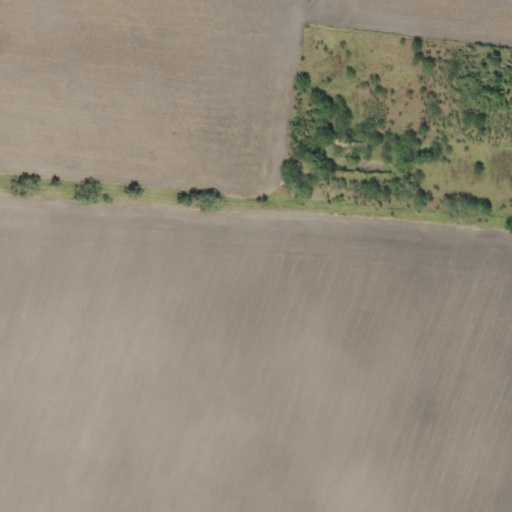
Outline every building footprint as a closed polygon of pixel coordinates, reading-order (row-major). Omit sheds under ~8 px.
[(269,292),(271,284),(289,289),(299,257),(277,250),(277,249),(244,238),(233,273),(240,275),(238,282),(269,292)] [(511,354),(511,291),(504,296),(500,287),(488,289),(480,293),(494,318),(478,327),(476,327),(478,344),(481,350),(491,349),(495,356),(511,354)] [(71,395),(72,407),(79,411),(85,411),(91,414),(91,407),(101,406),(105,399),(104,398),(107,393),(106,369),(109,369),(110,367),(110,346),(98,346),(71,395)] [(219,361),(225,372),(237,365),(231,354),(219,361)] [(261,371),(250,372),(251,379),(240,379),(241,387),(261,386),(261,371)]
